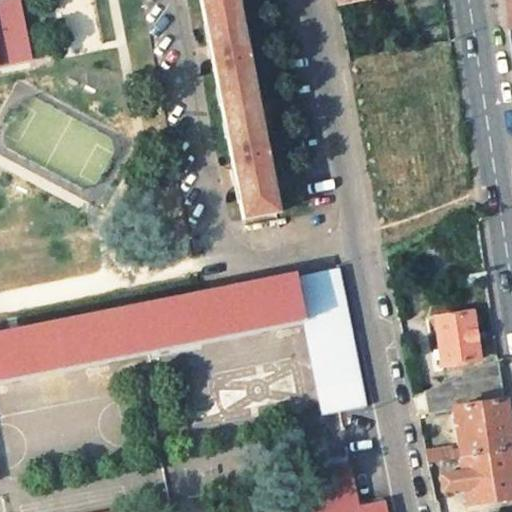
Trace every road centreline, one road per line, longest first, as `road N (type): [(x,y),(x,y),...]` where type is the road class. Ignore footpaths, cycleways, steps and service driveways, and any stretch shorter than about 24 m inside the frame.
road 1 (residential): [(308,0),(413,511)]
road 2 (primary): [(511,250),(474,0)]
